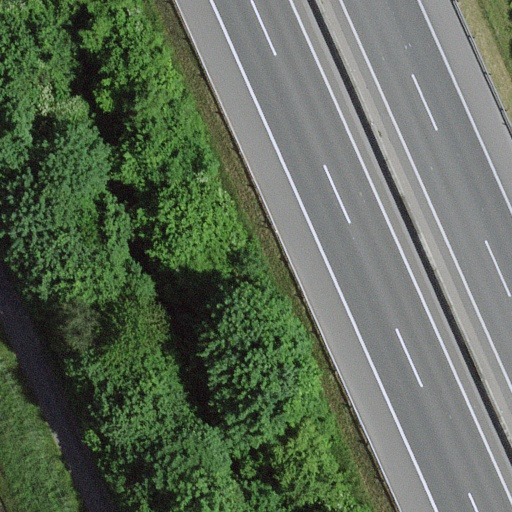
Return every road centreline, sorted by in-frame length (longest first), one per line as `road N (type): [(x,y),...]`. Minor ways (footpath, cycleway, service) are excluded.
road 1 (motorway): [(250,0),(474,511)]
road 2 (motorway): [(511,293),(383,0)]
